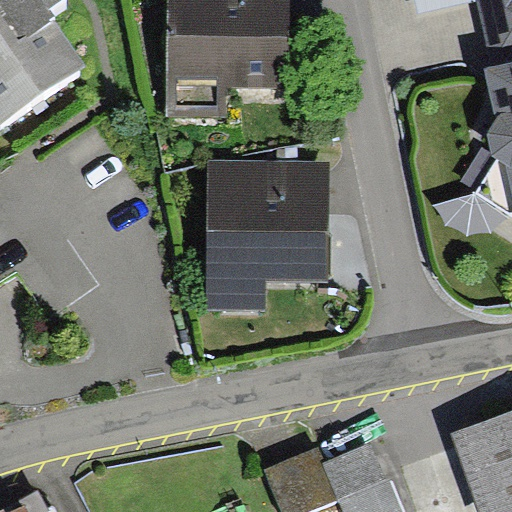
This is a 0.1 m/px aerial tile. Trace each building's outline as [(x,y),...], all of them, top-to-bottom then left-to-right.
[(0,0),(0,141),(89,80),(53,29),(71,17),(59,0),(0,0)] [(292,0),(168,0),(168,122),(229,123),(230,94),(291,95),(292,0)] [(509,175),(511,188),(511,0),(474,0),(490,71),(502,69),(503,75),(488,78),(498,126),(489,143),(493,165),(509,175)] [(332,165),(207,164),(206,315),(268,315),(268,289),(331,290),(332,165)] [(511,511),(511,421),(450,444),(473,511),(511,511)] [(371,450),(325,468),(343,511),(402,511),(391,484),(386,486),(371,450)] [(325,468),(318,452),(265,474),(280,511),(323,511),(340,506),(325,468)] [(17,511),(47,511),(40,500),(17,511)]
